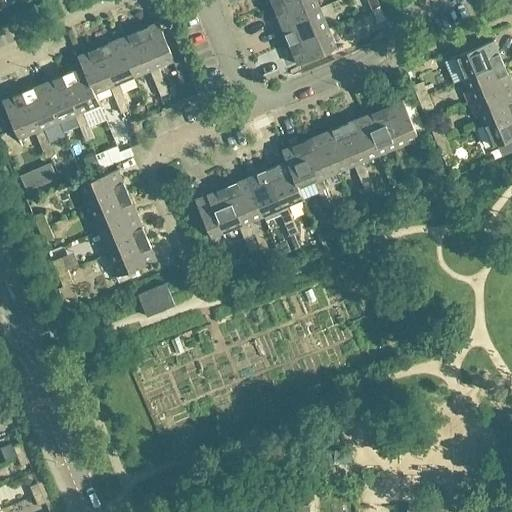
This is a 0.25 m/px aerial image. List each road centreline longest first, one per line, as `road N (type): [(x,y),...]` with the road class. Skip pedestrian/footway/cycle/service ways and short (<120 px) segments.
road 1 (unclassified): [(91,511),(0,295)]
road 2 (residential): [(181,253),(139,155),(250,111)]
road 3 (residential): [(442,0),(350,69),(250,111)]
road 4 (residential): [(250,111),(203,0)]
